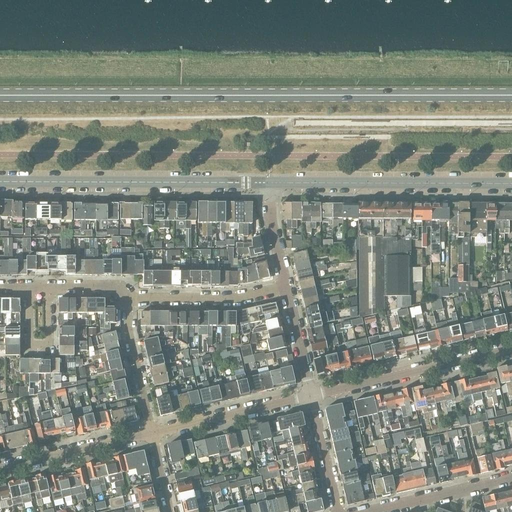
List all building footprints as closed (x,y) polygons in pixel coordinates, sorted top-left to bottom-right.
[(4,200),(0,200),(0,218),(12,218),(12,203),(12,202),(4,202),(4,200)] [(23,220),(23,204),(21,203),(20,202),(18,202),(16,203),(12,203),(12,218),(12,219),(23,220)] [(25,203),(25,220),(36,220),(36,204),(30,203),(29,202),(27,202),(26,203),(25,203)] [(36,204),(36,220),(48,220),(48,204),(45,204),(44,202),(42,202),(41,204),(36,204)] [(48,220),(49,220),(60,220),(60,204),(55,204),(55,202),(50,202),(50,204),(48,204),(48,220)] [(424,204),(421,204),(421,227),(421,243),(426,243),(426,229),(430,229),(430,204),(429,204),(429,202),(424,202),(424,204)] [(64,204),(60,204),(60,220),(71,221),(71,204),(69,204),(68,203),(66,203),(64,204)] [(85,221),(85,205),(81,205),(81,204),(79,204),(78,203),(76,203),(75,204),(73,204),(73,221),(80,221),(80,231),(80,237),(85,237),(85,230),(85,224),(85,221)] [(110,205),(106,205),(106,226),(112,225),(112,221),(117,221),(117,204),(116,204),(115,203),(112,203),(111,204),(110,204),(110,205)] [(130,220),(130,203),(125,203),(125,204),(119,204),(119,220),(119,225),(124,225),(124,220),(130,220)] [(135,203),(130,203),(130,220),(141,220),(141,207),(141,204),(135,204),(135,203)] [(163,229),(163,203),(153,203),(154,221),(158,221),(158,229),(163,229)] [(173,203),(163,203),(163,229),(167,229),(167,221),(173,221),(173,203)] [(175,203),(175,221),(180,221),(180,229),(185,229),(186,203),(175,203)] [(195,221),(195,203),(186,203),(185,229),(185,243),(185,248),(190,248),(190,221),(195,221)] [(488,204),(485,204),(485,234),(485,238),(486,238),(486,252),(491,252),(491,235),(490,235),(490,221),(495,221),(495,204),(494,204),(494,203),(488,203),(488,204)] [(495,204),(495,221),(495,229),(499,229),(499,234),(504,234),(504,229),(504,204),(500,204),(500,203),(495,203),(495,204)] [(90,205),(85,205),(85,221),(85,224),(89,224),(89,221),(95,221),(95,205),(94,205),(94,204),(90,204),(90,205)] [(106,226),(106,205),(101,205),(101,204),(97,204),(97,205),(95,205),(95,221),(102,221),(102,226),(106,226)] [(197,204),(197,221),(197,224),(202,224),(202,237),(207,237),(207,204),(197,204)] [(216,204),(207,204),(207,237),(211,237),(212,224),(216,224),(216,204)] [(224,238),(225,232),(225,215),(225,204),(216,204),(216,224),(220,224),(220,238),(224,238)] [(225,215),(225,232),(229,232),(229,224),(234,224),(234,204),(225,204),(225,215)] [(234,204),(234,224),(238,224),(238,235),(243,235),(242,204),(234,204)] [(242,204),(243,235),(243,236),(247,236),(247,224),(251,224),(251,204),(242,204)] [(291,228),(291,204),(281,204),(281,220),(286,220),(286,230),(291,230),(291,228)] [(300,221),(300,204),(291,204),(291,228),(291,230),(291,231),(294,231),(293,228),(296,228),(296,221),(300,221)] [(310,233),(310,204),(300,204),(300,221),(300,223),(306,223),(306,233),(310,233)] [(319,223),(319,204),(310,204),(310,233),(311,233),(311,229),(315,229),(315,223),(319,223)] [(332,219),(332,205),(328,205),(328,204),(323,204),(323,205),(321,205),(321,223),(328,223),(328,224),(329,225),(331,226),(332,225),(332,219)] [(342,223),(342,219),(342,205),(340,205),(340,204),(335,204),(335,205),(332,205),(332,219),(332,225),(332,228),(338,228),(338,223),(342,223)] [(357,204),(352,204),(345,204),(345,205),(342,205),(342,219),(352,219),(352,220),(357,220),(357,204)] [(361,318),(378,314),(384,313),(384,257),(384,204),(357,204),(357,220),(357,238),(358,238),(359,319),(361,318)] [(410,257),(410,249),(410,204),(384,204),(384,257),(410,257)] [(412,204),(412,238),(417,238),(417,227),(421,227),(421,204),(412,204)] [(439,221),(439,204),(430,204),(430,229),(430,244),(435,244),(435,221),(439,221)] [(448,204),(439,204),(439,221),(439,242),(443,242),(444,221),(448,221),(448,204)] [(458,204),(448,204),(448,221),(448,231),(454,231),(454,235),(457,235),(458,204)] [(469,282),(469,234),(468,234),(468,204),(458,204),(457,235),(457,241),(458,241),(458,279),(458,294),(458,295),(464,293),(469,292),(469,288),(469,282)] [(485,234),(485,204),(468,204),(468,234),(469,234),(485,234)] [(151,226),(151,207),(141,207),(141,220),(141,233),(141,238),(141,242),(142,242),(142,249),(145,248),(145,242),(146,242),(146,226),(151,226)] [(60,257),(55,257),(55,264),(55,273),(65,272),(65,264),(65,254),(64,238),(60,238),(60,257)] [(65,272),(65,275),(74,275),(74,264),(74,261),(70,261),(70,238),(64,238),(65,254),(65,264),(65,272)] [(250,259),(253,258),(263,255),(259,238),(251,239),(251,243),(251,248),(242,248),(237,248),(237,255),(249,253),(250,259)] [(7,264),(7,275),(17,275),(17,264),(17,262),(11,262),(11,239),(7,239),(7,264)] [(17,264),(17,275),(26,275),(26,273),(26,264),(26,239),(22,239),(22,262),(17,262),(17,264)] [(26,273),(35,273),(35,257),(35,252),(29,252),(29,239),(26,239),(26,264),(26,273)] [(101,261),(101,275),(110,275),(110,264),(110,255),(111,255),(110,242),(110,239),(106,239),(106,255),(106,261),(101,261)] [(55,273),(55,264),(55,257),(55,252),(51,252),(51,247),(51,246),(51,245),(50,244),(48,242),(48,241),(46,241),(47,251),(46,251),(46,272),(52,272),(52,273),(55,273)] [(74,264),(74,275),(83,275),(83,264),(83,255),(83,242),(79,242),(79,261),(74,261),(74,264)] [(92,264),(92,275),(101,275),(101,261),(97,261),(97,242),(92,242),(92,249),(92,264)] [(35,257),(35,273),(38,273),(39,272),(44,272),(44,245),(40,245),(40,257),(35,257)] [(228,261),(228,266),(228,287),(237,287),(237,286),(237,272),(237,265),(233,265),(233,248),(227,248),(227,249),(227,252),(228,252),(228,261)] [(83,264),(83,275),(92,275),(92,264),(92,249),(88,249),(88,255),(83,255),(83,264)] [(119,261),(120,275),(133,275),(133,264),(133,255),(133,250),(133,249),(122,249),(122,258),(119,258),(119,261)] [(293,264),(308,260),(307,256),(317,253),(316,249),(292,255),(293,259),(292,260),(293,264)] [(133,264),(133,275),(142,275),(142,266),(142,255),(139,255),(139,250),(137,250),(133,250),(133,264)] [(142,266),(142,275),(142,286),(152,287),(152,271),(148,271),(148,266),(148,260),(147,250),(142,251),(142,255),(142,266)] [(161,271),(161,288),(165,288),(165,287),(170,287),(170,267),(170,266),(170,256),(170,250),(166,251),(166,266),(165,266),(165,271),(162,271),(161,271)] [(210,261),(209,266),(209,287),(214,287),(214,288),(219,288),(219,272),(214,272),(213,253),(210,253),(210,255),(210,261)] [(110,264),(110,275),(120,275),(119,261),(114,261),(114,255),(111,255),(110,255),(110,264)] [(253,260),(254,264),(258,281),(269,279),(264,257),(253,260)] [(410,297),(410,268),(410,257),(384,257),(384,313),(384,312),(410,306),(410,297)] [(179,266),(179,271),(179,288),(183,288),(183,287),(191,287),(191,279),(189,279),(189,272),(189,259),(185,259),(185,266),(179,266)] [(200,288),(200,272),(200,266),(196,266),(196,259),(190,259),(191,272),(189,272),(189,279),(191,279),(191,287),(196,287),(196,288),(200,288)] [(237,261),(237,265),(237,272),(237,286),(241,285),(241,286),(247,285),(247,268),(241,268),(241,260),(237,261)] [(308,260),(293,264),(294,267),(295,268),(296,273),(323,266),(322,262),(309,265),(308,260)] [(204,287),(209,287),(209,266),(210,261),(205,261),(205,266),(200,266),(200,272),(200,288),(203,288),(204,287)] [(223,288),(223,287),(228,287),(228,266),(228,261),(223,261),(223,272),(219,272),(219,288),(223,288)] [(496,261),(496,272),(496,282),(504,281),(504,272),(501,272),(501,265),(502,265),(502,261),(496,261)] [(152,262),(152,271),(152,287),(157,287),(157,288),(161,288),(161,271),(162,271),(161,265),(157,265),(157,262),(152,262)] [(250,267),(247,268),(247,285),(252,283),(253,282),(258,281),(254,264),(250,265),(250,267)] [(323,266),(296,273),(297,277),(296,277),(297,282),(312,279),(312,278),(319,277),(317,272),(326,270),(325,265),(323,266)] [(170,267),(170,287),(175,287),(175,288),(179,288),(179,271),(179,266),(170,267)] [(410,306),(422,304),(422,268),(410,268),(410,297),(410,306)] [(348,271),(348,280),(356,278),(356,269),(350,270),(348,271)] [(356,278),(348,280),(344,281),(346,289),(356,287),(356,278)] [(312,279),(297,282),(299,287),(300,287),(300,291),(329,284),(328,280),(313,283),(312,279)] [(448,293),(458,294),(458,279),(448,279),(448,287),(448,293)] [(329,284),(300,291),(302,296),(301,296),(302,300),(316,296),(315,292),(332,288),(331,283),(329,284)] [(440,300),(441,298),(440,288),(431,288),(431,300),(440,300)] [(316,296),(302,300),(303,304),(304,304),(305,308),(329,302),(329,303),(339,301),(338,296),(328,298),(317,301),(316,296)] [(453,298),(454,305),(463,303),(461,296),(453,298)] [(346,299),(348,309),(356,307),(356,297),(346,299)] [(10,326),(10,299),(1,300),(0,313),(5,313),(5,326),(10,326)] [(19,299),(10,299),(10,326),(19,326),(19,314),(19,299)] [(67,313),(67,299),(58,299),(58,326),(63,326),(63,313),(67,313)] [(77,299),(67,299),(67,313),(67,326),(72,326),(72,313),(77,313),(77,299)] [(86,299),(77,299),(77,313),(81,313),(81,326),(86,326),(86,299)] [(95,299),(86,299),(86,326),(91,326),(90,313),(95,313),(95,299)] [(104,299),(95,299),(95,313),(100,313),(100,326),(104,326),(104,308),(104,299)] [(431,300),(429,300),(430,302),(431,309),(432,312),(443,309),(441,301),(440,300),(431,300)] [(329,302),(305,308),(306,314),(305,315),(306,318),(327,313),(326,308),(330,307),(329,303),(329,302)] [(275,304),(267,306),(266,306),(264,305),(262,306),(261,307),(260,307),(261,313),(262,316),(264,316),(269,315),(270,319),(278,317),(275,304)] [(116,323),(116,308),(115,308),(114,307),(111,307),(110,308),(104,308),(104,326),(104,329),(102,329),(104,335),(110,334),(110,323),(116,323)] [(250,309),(246,309),(249,324),(261,321),(261,323),(264,322),(266,322),(264,316),(262,316),(261,313),(260,307),(250,309)] [(347,309),(347,311),(347,312),(349,311),(350,317),(356,317),(356,307),(348,309),(347,309)] [(249,324),(246,309),(242,310),(242,311),(237,312),(242,335),(246,334),(244,325),(249,324)] [(395,312),(397,318),(398,318),(398,317),(407,315),(406,309),(395,312)] [(496,334),(506,331),(503,316),(499,316),(498,310),(490,312),(492,318),(496,334)] [(159,331),(154,331),(154,326),(159,326),(159,311),(155,311),(155,312),(150,312),(150,334),(150,337),(156,336),(159,335),(159,333),(159,331)] [(159,311),(159,326),(164,326),(164,333),(159,333),(159,335),(159,337),(168,337),(168,334),(168,312),(163,312),(162,311),(159,311)] [(177,327),(177,311),(174,311),(173,312),(168,312),(168,334),(168,337),(172,337),(172,334),(173,334),(173,327),(177,327)] [(187,342),(187,334),(187,313),(181,313),(181,311),(177,311),(177,327),(182,327),(182,340),(187,342)] [(150,337),(150,334),(150,312),(140,312),(140,326),(145,326),(145,333),(144,333),(144,338),(150,337)] [(198,327),(198,312),(195,312),(194,313),(189,313),(189,338),(193,338),(193,327),(198,327)] [(201,312),(198,312),(198,327),(203,327),(203,337),(207,337),(207,313),(202,313),(201,312)] [(216,327),(217,312),(212,312),(212,313),(207,313),(207,337),(207,340),(207,346),(212,346),(212,327),(216,327)] [(220,312),(217,312),(216,327),(221,327),(221,345),(216,345),(216,353),(219,352),(226,350),(225,348),(226,334),(226,313),(220,313),(220,312)] [(386,321),(397,318),(395,312),(384,314),(385,319),(386,321)] [(496,334),(492,318),(490,312),(480,314),(480,317),(485,335),(490,334),(491,335),(496,334)] [(235,313),(226,313),(226,334),(225,348),(230,347),(230,338),(230,327),(235,327),(235,313)] [(327,313),(306,318),(307,324),(308,324),(309,327),(334,321),(333,316),(328,317),(327,313)] [(447,329),(451,344),(461,342),(457,326),(454,313),(451,314),(452,320),(445,322),(447,329)] [(363,320),(364,326),(375,323),(374,317),(363,320)] [(425,334),(429,349),(434,348),(434,347),(440,346),(434,324),(433,317),(428,318),(429,325),(432,324),(433,327),(430,328),(431,332),(425,334)] [(470,320),(470,323),(474,339),(485,336),(485,335),(480,317),(470,320)] [(251,335),(254,334),(260,332),(280,327),(278,319),(266,322),(264,322),(265,327),(251,330),(251,335)] [(463,320),(459,321),(463,340),(469,339),(470,340),(474,339),(470,323),(464,325),(463,320)] [(340,323),(340,324),(342,330),(352,328),(351,326),(350,321),(340,323)] [(434,324),(440,346),(445,344),(446,345),(451,344),(447,329),(442,330),(440,324),(435,325),(435,323),(434,324)] [(4,337),(19,337),(19,334),(18,333),(18,328),(0,327),(0,332),(4,332),(4,337)] [(267,335),(268,340),(282,337),(280,327),(260,332),(261,337),(267,335)] [(321,327),(307,330),(307,331),(306,331),(307,336),(308,336),(309,341),(323,338),(321,327)] [(391,342),(394,356),(402,354),(403,355),(405,355),(402,339),(396,341),(393,327),(388,329),(391,342)] [(58,333),(58,337),(73,337),(77,337),(77,328),(59,328),(59,333),(58,333)] [(413,331),(418,351),(418,352),(429,349),(425,334),(420,335),(419,329),(413,331)] [(408,338),(402,339),(405,355),(412,353),(411,352),(415,351),(416,352),(411,331),(407,332),(408,338)] [(115,332),(110,334),(104,335),(101,336),(102,340),(103,344),(118,341),(117,338),(116,338),(115,332)] [(19,340),(19,337),(4,337),(4,342),(0,341),(0,346),(18,346),(18,341),(19,340)] [(59,341),(59,346),(86,346),(86,342),(73,342),(73,337),(58,337),(58,341),(59,341)] [(282,337),(268,340),(266,341),(268,352),(285,348),(282,337)] [(380,361),(384,360),(380,344),(378,337),(367,339),(372,361),(378,360),(380,361)] [(144,349),(145,350),(159,346),(172,344),(171,339),(158,342),(157,338),(143,341),(144,345),(144,347),(144,349)] [(323,338),(309,341),(310,346),(309,346),(310,351),(311,351),(312,352),(323,350),(326,349),(323,338)] [(371,361),(365,338),(355,341),(357,349),(360,365),(364,364),(365,363),(371,361)] [(93,352),(94,356),(119,350),(118,345),(118,344),(118,341),(103,344),(104,349),(93,352)] [(394,356),(391,342),(380,344),(384,360),(389,359),(388,358),(394,356)] [(346,352),(349,366),(355,365),(355,366),(360,365),(357,349),(352,350),(350,344),(345,345),(346,348),(345,348),(346,352)] [(252,356),(249,345),(239,347),(242,358),(243,358),(252,356)] [(18,351),(18,346),(0,346),(0,351),(4,351),(4,359),(15,359),(15,358),(19,358),(19,353),(18,351)] [(58,356),(73,356),(73,351),(87,351),(86,346),(59,346),(59,352),(58,352),(58,356)] [(146,359),(167,354),(168,354),(175,352),(174,348),(160,351),(159,346),(145,350),(147,355),(146,356),(146,359)] [(342,353),(335,354),(339,370),(344,369),(344,368),(349,366),(346,352),(345,348),(341,349),(342,353)] [(238,349),(229,351),(229,352),(230,356),(230,357),(230,358),(240,355),(238,349)] [(101,364),(107,363),(122,359),(121,355),(120,355),(119,350),(94,356),(91,356),(91,361),(100,359),(101,364)] [(226,350),(219,352),(221,359),(230,357),(230,356),(229,352),(226,352),(226,350)] [(285,350),(275,352),(276,359),(287,357),(285,350)] [(319,358),(314,359),(317,374),(318,374),(318,375),(323,374),(323,372),(328,371),(324,357),(323,350),(312,352),(313,356),(318,355),(319,358)] [(259,354),(252,355),(254,361),(262,359),(261,353),(259,354)] [(168,354),(167,354),(146,359),(147,362),(149,363),(150,369),(163,365),(164,365),(170,363),(168,354)] [(200,358),(201,363),(211,361),(209,354),(202,356),(200,357),(201,358),(200,358)] [(324,357),(328,371),(333,370),(335,371),(339,370),(335,354),(324,357)] [(53,359),(49,359),(49,380),(49,390),(54,390),(55,390),(77,385),(76,381),(76,377),(68,378),(69,383),(61,383),(61,381),(54,381),(54,374),(58,374),(58,363),(73,363),(73,357),(73,356),(58,356),(58,360),(53,360),(53,359)] [(73,363),(74,363),(74,365),(78,364),(78,366),(82,365),(82,359),(79,360),(79,357),(73,357),(73,363)] [(202,368),(201,363),(200,358),(191,360),(193,370),(202,368)] [(28,382),(28,359),(25,359),(24,360),(19,360),(19,398),(28,396),(28,389),(28,382)] [(31,359),(28,359),(28,382),(38,381),(37,374),(38,360),(32,360),(31,359)] [(45,360),(39,360),(40,374),(44,374),(44,391),(49,390),(49,380),(49,359),(45,359),(45,360)] [(123,368),(122,363),(123,363),(122,359),(107,363),(107,367),(95,369),(96,374),(123,368)] [(151,377),(171,372),(176,371),(175,366),(164,369),(163,365),(150,369),(151,373),(150,374),(151,377)] [(506,366),(496,368),(500,384),(505,383),(508,396),(511,394),(506,368),(506,366)] [(84,367),(78,369),(80,377),(81,379),(86,377),(85,375),(86,375),(84,367)] [(283,387),(294,384),(293,380),(290,368),(279,371),(283,387)] [(111,383),(127,379),(126,376),(125,376),(124,370),(105,375),(106,379),(110,378),(111,383)] [(283,387),(279,371),(268,373),(272,390),(283,387)] [(173,377),(171,372),(151,377),(151,380),(153,380),(154,386),(168,383),(167,378),(173,377)] [(485,375),(486,376),(491,398),(492,404),(497,403),(493,390),(499,389),(495,372),(485,375)] [(272,390),(268,373),(258,376),(261,392),(272,390)] [(240,397),(249,395),(246,380),(240,381),(239,376),(235,377),(240,397)] [(261,392),(258,376),(247,378),(251,395),(261,392)] [(477,378),(480,393),(485,392),(486,399),(491,398),(486,376),(477,378)] [(240,397),(235,377),(230,378),(231,383),(226,384),(230,400),(240,397)] [(477,378),(467,380),(473,402),(482,400),(480,393),(477,378)] [(109,393),(128,389),(126,383),(127,382),(127,379),(111,383),(108,384),(108,388),(102,389),(103,394),(109,393)] [(215,380),(216,382),(220,402),(230,400),(226,384),(222,385),(221,379),(216,380),(215,380)] [(458,381),(461,397),(466,396),(468,403),(473,402),(467,380),(467,379),(458,381)] [(207,389),(211,404),(220,402),(216,382),(215,380),(206,382),(207,389)] [(449,383),(453,399),(454,403),(462,401),(461,397),(458,381),(449,383)] [(203,390),(198,391),(202,406),(211,404),(207,389),(206,382),(201,383),(203,390)] [(440,387),(446,413),(451,412),(448,401),(453,399),(449,383),(440,385),(440,387)] [(76,387),(78,394),(86,391),(85,385),(76,387)] [(163,397),(156,399),(160,416),(172,414),(167,393),(167,391),(165,385),(153,388),(155,394),(162,393),(163,397)] [(431,389),(435,404),(439,403),(443,420),(447,419),(446,413),(440,387),(431,389)] [(190,409),(200,407),(197,391),(190,393),(189,388),(186,389),(190,409)] [(413,404),(410,388),(400,391),(401,392),(400,392),(406,417),(411,416),(409,406),(413,404)] [(55,391),(56,394),(56,397),(66,395),(64,389),(55,391)] [(130,397),(128,389),(109,393),(110,396),(114,395),(115,401),(130,397)] [(190,409),(186,389),(181,390),(182,395),(178,396),(182,411),(190,409)] [(416,408),(417,408),(421,407),(424,420),(429,419),(422,391),(422,389),(412,392),(416,408)] [(422,391),(429,419),(433,418),(432,411),(436,410),(435,404),(431,389),(422,391)] [(46,397),(45,392),(36,394),(38,401),(47,399),(46,397)] [(182,411),(178,396),(174,397),(172,392),(167,393),(172,414),(182,411)] [(407,423),(406,417),(400,392),(392,394),(395,409),(399,408),(401,415),(403,425),(404,428),(408,427),(407,423)] [(383,396),(387,418),(388,422),(393,421),(390,410),(395,409),(392,394),(383,396)] [(387,418),(383,396),(382,395),(373,397),(377,413),(381,412),(383,419),(385,427),(389,426),(388,422),(387,418)] [(373,397),(363,399),(367,416),(372,415),(373,422),(379,421),(377,413),(373,397)] [(115,427),(111,412),(111,411),(105,412),(102,399),(98,400),(99,406),(104,428),(105,428),(105,429),(115,427)] [(367,416),(363,399),(353,402),(360,432),(363,431),(363,428),(364,428),(362,418),(367,416)] [(52,420),(55,435),(64,433),(59,411),(56,400),(52,401),(55,412),(57,419),(52,420)] [(97,414),(92,415),(95,430),(104,428),(99,406),(98,400),(94,401),(97,414)] [(126,424),(137,422),(133,407),(127,409),(125,401),(120,402),(121,406),(126,424)] [(87,416),(86,409),(84,403),(80,404),(81,410),(87,432),(95,430),(92,415),(87,416)] [(87,433),(87,432),(81,410),(80,404),(76,405),(79,418),(74,420),(77,436),(87,433)] [(324,410),(327,421),(354,415),(353,411),(348,412),(343,413),(341,404),(326,408),(324,410)] [(115,427),(126,424),(121,406),(116,407),(117,411),(111,412),(115,427)] [(33,425),(37,441),(47,439),(46,437),(41,416),(40,413),(39,409),(36,410),(39,423),(33,425)] [(69,409),(59,411),(64,433),(65,434),(75,432),(69,409)] [(485,411),(485,414),(486,419),(493,418),(491,410),(485,411)] [(41,416),(46,437),(55,435),(52,420),(50,411),(40,413),(41,416)] [(0,414),(0,433),(1,436),(0,436),(0,453),(9,451),(9,450),(3,429),(0,415),(1,415),(0,414)] [(0,415),(3,429),(9,450),(17,448),(14,434),(12,427),(8,428),(7,423),(5,414),(1,415),(0,415)] [(20,417),(21,424),(26,446),(27,446),(27,447),(37,445),(33,429),(27,431),(23,414),(19,415),(20,417)] [(304,426),(303,426),(301,414),(269,421),(271,434),(281,431),(288,430),(303,426),(304,426)] [(485,414),(476,416),(478,423),(481,422),(487,421),(486,419),(485,414)] [(329,432),(346,428),(345,422),(352,420),(354,426),(357,425),(354,415),(327,421),(329,432)] [(468,417),(470,425),(478,423),(476,416),(476,415),(468,417)] [(14,434),(17,448),(26,446),(21,424),(20,417),(15,418),(17,425),(12,427),(14,434)] [(460,426),(467,425),(465,417),(458,418),(459,421),(460,425),(460,426)] [(431,431),(440,429),(437,420),(435,420),(436,426),(431,427),(431,431)] [(495,427),(494,426),(493,420),(487,421),(481,422),(482,425),(488,424),(489,428),(495,427)] [(271,439),(267,423),(264,424),(264,422),(257,424),(261,441),(266,440),(268,448),(273,447),(271,439)] [(481,422),(478,423),(470,425),(469,425),(472,437),(479,435),(478,432),(483,431),(482,425),(481,422)] [(261,441),(257,424),(250,426),(250,427),(247,428),(255,457),(260,456),(256,442),(261,441)] [(275,442),(284,440),(305,436),(303,426),(288,430),(281,431),(283,436),(274,438),(275,442)] [(332,442),(349,438),(359,436),(358,432),(348,434),(346,428),(329,432),(332,442)] [(420,428),(412,430),(414,441),(422,439),(422,437),(420,428)] [(240,432),(235,433),(239,452),(242,461),(247,460),(244,449),(250,448),(246,431),(244,431),(244,430),(240,431),(240,432)] [(403,444),(402,439),(406,438),(405,430),(392,433),(395,446),(403,444)] [(457,436),(456,430),(446,432),(448,438),(457,436)] [(235,433),(224,436),(229,454),(239,452),(235,433)] [(214,438),(218,454),(219,457),(229,455),(229,454),(224,436),(214,438)] [(292,448),(307,444),(305,436),(284,440),(275,442),(274,442),(275,447),(288,444),(289,449),(292,448)] [(334,453),(351,449),(350,444),(360,441),(359,436),(349,438),(332,442),(334,453)] [(438,437),(429,439),(430,446),(440,443),(438,437)] [(214,438),(204,441),(208,457),(218,454),(214,438)] [(375,453),(376,455),(386,453),(383,439),(373,442),(374,447),(376,453),(375,453)] [(419,460),(421,471),(422,471),(425,487),(435,485),(431,468),(427,469),(423,453),(425,452),(422,439),(414,441),(418,454),(419,460)] [(194,455),(190,440),(179,443),(183,458),(194,455)] [(461,454),(466,476),(466,477),(476,475),(472,459),(466,460),(465,453),(466,453),(463,440),(458,441),(460,447),(459,447),(461,454)] [(511,464),(511,461),(509,450),(505,451),(502,440),(497,441),(498,444),(498,445),(504,467),(511,464)] [(208,457),(204,441),(193,443),(197,459),(208,457)] [(184,465),(183,458),(179,443),(179,442),(167,445),(171,464),(179,462),(180,466),(184,465)] [(281,460),(288,458),(309,453),(307,444),(292,448),(293,452),(276,456),(277,461),(281,460)] [(489,446),(491,455),(495,471),(504,468),(504,467),(498,445),(498,444),(489,446)] [(443,458),(448,480),(457,478),(454,463),(452,454),(448,455),(446,445),(440,447),(442,452),(443,458)] [(376,453),(374,447),(364,450),(365,456),(375,453),(376,453)] [(466,476),(461,454),(459,447),(455,448),(457,455),(458,462),(454,463),(457,478),(466,476)] [(337,463),(354,460),(364,458),(363,454),(353,456),(351,449),(334,453),(337,463)] [(480,474),(493,471),(489,456),(485,457),(483,449),(475,451),(480,474)] [(125,472),(129,487),(151,482),(143,451),(122,456),(126,472),(125,472)] [(448,481),(448,480),(443,458),(442,452),(438,453),(441,466),(435,468),(439,484),(448,481)] [(297,466),(312,463),(310,453),(309,453),(288,458),(290,468),(297,466)] [(126,472),(122,456),(112,458),(113,459),(112,460),(118,481),(119,487),(123,486),(120,473),(125,472),(126,472)] [(406,491),(416,489),(412,473),(408,457),(404,458),(407,469),(401,470),(402,475),(406,491)] [(118,481),(112,460),(104,461),(108,476),(110,484),(114,482),(116,488),(119,487),(118,481)] [(339,474),(356,470),(354,460),(337,463),(339,474)] [(104,461),(95,464),(103,497),(104,502),(105,507),(106,507),(107,506),(105,498),(107,498),(102,477),(108,476),(104,461)] [(267,467),(268,473),(278,471),(278,470),(276,461),(266,464),(267,467)] [(95,462),(85,464),(90,488),(100,485),(95,464),(95,462)] [(294,477),(313,472),(314,472),(312,463),(297,466),(298,471),(286,474),(287,479),(294,477)] [(74,471),(75,473),(81,501),(86,500),(83,486),(87,485),(84,469),(74,471)] [(187,478),(193,477),(198,475),(197,469),(186,472),(187,478)] [(412,473),(416,489),(425,487),(422,471),(421,471),(419,471),(419,469),(415,470),(416,472),(412,473)] [(342,485),(359,481),(369,478),(368,474),(358,477),(356,470),(339,474),(342,485)] [(278,471),(268,473),(269,479),(279,477),(278,471)] [(173,474),(174,481),(187,478),(186,472),(173,474)] [(301,485),(316,482),(313,472),(294,477),(287,479),(288,482),(300,479),(301,485)] [(81,501),(75,473),(66,475),(69,490),(69,489),(71,496),(76,495),(77,502),(81,501)] [(235,481),(243,479),(242,473),(234,475),(235,481)] [(261,482),(262,481),(261,481),(269,479),(268,473),(259,474),(260,477),(261,482)] [(35,478),(39,499),(50,497),(44,474),(35,476),(35,478)] [(226,476),(224,476),(225,481),(225,483),(227,483),(228,482),(235,481),(234,475),(234,474),(226,476)] [(386,496),(382,480),(381,476),(380,474),(371,476),(376,499),(386,496)] [(396,494),(392,477),(391,474),(381,476),(382,480),(386,496),(396,494)] [(393,477),(392,477),(396,494),(406,491),(402,475),(397,476),(396,474),(392,475),(393,477)] [(61,498),(57,477),(56,475),(47,477),(50,494),(56,493),(58,499),(61,498)] [(66,475),(57,477),(61,498),(66,497),(65,491),(69,490),(66,475)] [(214,484),(225,481),(224,476),(223,476),(213,478),(214,484)] [(35,478),(25,480),(29,495),(34,494),(35,500),(37,507),(38,507),(38,508),(41,507),(41,506),(39,499),(35,478)] [(214,484),(213,478),(202,481),(203,487),(214,484)] [(342,485),(344,495),(361,491),(360,486),(370,484),(369,478),(359,481),(342,485)] [(175,482),(178,494),(192,491),(189,479),(175,482)] [(7,483),(12,504),(13,506),(17,505),(18,508),(22,507),(22,504),(17,482),(17,480),(7,483)] [(17,482),(22,504),(30,502),(29,495),(25,480),(17,482)] [(291,497),(296,495),(318,490),(316,482),(301,485),(302,489),(290,492),(291,496),(291,497)] [(12,504),(7,483),(0,484),(0,501),(6,500),(7,505),(12,504)] [(220,491),(220,489),(219,485),(209,487),(210,491),(211,493),(220,491)] [(155,499),(152,486),(133,490),(136,503),(138,503),(155,499)] [(297,504),(304,502),(320,499),(318,490),(296,495),(291,497),(291,496),(286,497),(288,506),(297,504)] [(180,504),(195,501),(192,491),(178,494),(180,504)] [(266,503),(267,511),(277,511),(274,494),(273,491),(263,493),(266,503)] [(347,506),(374,499),(372,494),(362,497),(361,491),(344,495),(347,506)] [(511,511),(511,491),(503,493),(507,508),(507,511),(511,511)] [(274,494),(277,511),(287,511),(283,492),(274,494)] [(257,506),(258,511),(267,511),(266,503),(263,493),(258,495),(261,505),(257,506)] [(503,493),(493,496),(496,510),(496,511),(507,511),(507,508),(503,493)] [(117,497),(115,498),(108,499),(111,509),(124,506),(122,496),(121,496),(117,497)] [(256,511),(253,496),(246,497),(246,498),(241,499),(243,508),(244,511),(256,511)] [(488,511),(496,510),(493,496),(482,498),(484,511),(488,511)] [(180,504),(182,511),(189,511),(197,510),(196,505),(206,503),(205,498),(195,501),(180,504)] [(142,511),(157,509),(155,499),(138,503),(139,508),(124,511),(142,511)] [(244,511),(243,508),(241,499),(239,500),(236,502),(237,503),(233,504),(234,511),(244,511)] [(319,511),(323,511),(320,499),(304,502),(305,505),(303,506),(304,510),(306,510),(306,511),(319,511)] [(234,511),(233,504),(229,505),(228,501),(223,503),(223,504),(225,511),(234,511)] [(104,502),(94,504),(95,507),(96,511),(105,508),(105,507),(104,502)] [(468,511),(478,511),(477,511),(479,505),(472,502),(468,511)]
